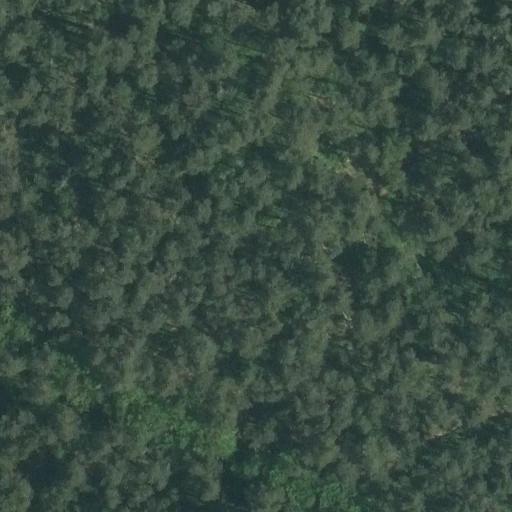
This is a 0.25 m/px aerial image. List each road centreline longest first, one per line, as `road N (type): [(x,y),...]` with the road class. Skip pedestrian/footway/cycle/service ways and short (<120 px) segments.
road 1 (track): [(0,294),(344,492)]
road 2 (track): [(344,492),(431,438),(511,409)]
